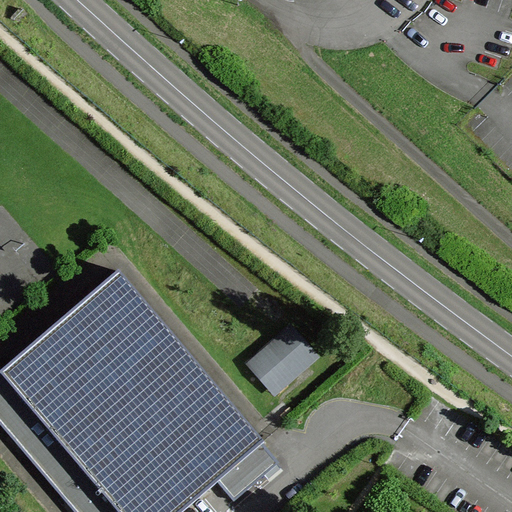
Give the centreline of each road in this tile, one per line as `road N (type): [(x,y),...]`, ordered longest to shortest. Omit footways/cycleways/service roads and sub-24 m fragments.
road 1 (secondary): [(511,358),(233,143),(78,0)]
road 2 (residential): [(250,511),(339,435),(367,424),(431,438),(511,491)]
